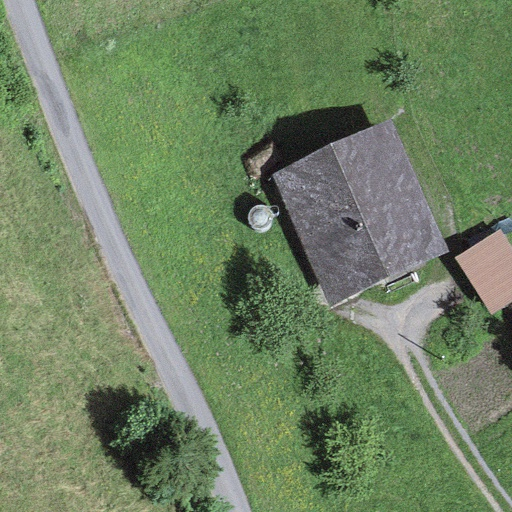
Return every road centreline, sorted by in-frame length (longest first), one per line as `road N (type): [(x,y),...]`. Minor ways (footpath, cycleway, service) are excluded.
road 1 (unclassified): [(20,0),(61,121),(235,511)]
road 2 (track): [(398,322),(449,432),(507,511)]
